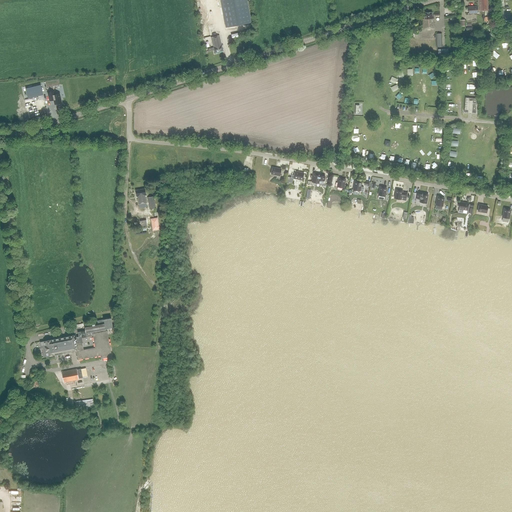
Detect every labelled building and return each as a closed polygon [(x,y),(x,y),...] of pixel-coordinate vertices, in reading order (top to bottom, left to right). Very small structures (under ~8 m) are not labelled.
[(208,14),(205,0),(198,0),(201,15),(208,14)] [(222,21),(218,0),(210,0),(213,17),(210,17),(211,23),(222,21)] [(220,0),(226,28),(251,23),(247,0),(220,0)] [(488,10),(488,5),(487,0),(478,0),(480,11),(488,10)] [(423,29),(435,29),(434,18),(432,19),(432,13),(424,13),(424,19),(423,19),(423,29)] [(215,53),(223,51),(219,36),(211,38),(213,47),(208,49),(208,52),(214,50),(215,53)] [(40,85),(26,89),(28,97),(43,94),(40,85)] [(54,92),(48,94),(51,102),(55,100),(56,105),(63,103),(60,93),(55,95),(54,92)] [(477,99),(465,97),(464,112),(475,113),(477,99)] [(318,183),(319,180),(324,181),(325,176),(320,175),(320,174),(314,173),(312,182),(318,183)] [(363,187),(360,186),(361,182),(355,181),(353,190),(360,191),(362,191),(363,191),(364,188),(363,187)] [(145,195),(146,195),(145,189),(136,190),(137,196),(137,197),(139,204),(146,203),(145,195)] [(401,200),(401,196),(406,197),(407,193),(402,192),(402,191),(396,190),(394,198),(401,200)] [(426,203),(428,195),(416,192),(415,198),(421,199),(420,202),(426,203)] [(154,196),(147,197),(149,209),(156,208),(154,196)] [(459,209),(458,212),(462,213),(463,209),(468,210),(469,204),(460,202),(459,209)] [(78,360),(101,356),(101,359),(112,357),(107,331),(106,331),(106,329),(113,328),(111,318),(103,319),(104,320),(97,321),(98,324),(85,326),(86,331),(78,332),(78,337),(74,337),(74,335),(44,341),(40,342),(43,357),(47,356),(55,355),(56,358),(58,358),(57,354),(76,351),(78,360)] [(61,372),(64,382),(78,379),(78,378),(83,378),(81,369),(77,370),(76,369),(61,372)] [(95,405),(94,398),(77,401),(78,408),(95,405)]
